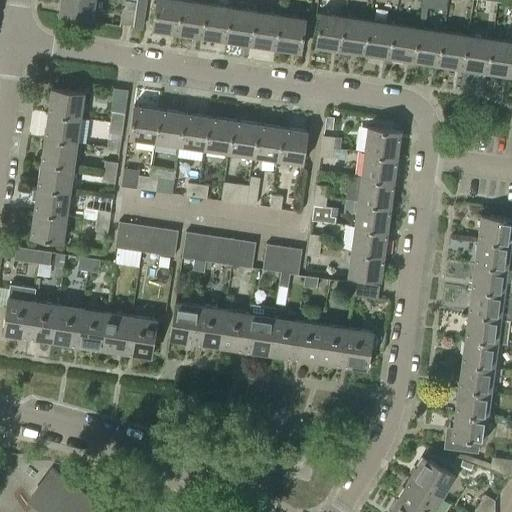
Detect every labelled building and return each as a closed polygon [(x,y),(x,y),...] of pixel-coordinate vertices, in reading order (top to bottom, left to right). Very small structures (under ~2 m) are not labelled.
[(91,20),(93,0),(61,0),(59,15),(91,20)] [(142,28),(146,4),(146,3),(136,1),(126,0),(122,0),(119,25),(133,27),(142,28)] [(177,33),(182,1),(174,0),(156,0),(152,29),(177,33)] [(421,0),(418,21),(424,22),(427,3),(429,4),(429,0),(421,0)] [(202,37),(207,5),(182,1),(177,33),(202,37)] [(226,41),(231,9),(207,5),(202,37),(226,41)] [(251,45),(256,13),(231,9),(226,41),(251,45)] [(275,49),(280,17),(256,13),(251,45),(275,49)] [(340,50),(345,18),(320,14),(315,46),(340,50)] [(300,53),(305,21),(280,17),(275,49),(300,53)] [(365,54),(370,22),(345,18),(340,50),(365,54)] [(389,58),(394,26),(370,22),(365,54),(389,58)] [(413,61),(418,30),(394,26),(389,58),(413,61)] [(438,65),(443,33),(418,30),(413,61),(438,65)] [(462,69),(467,37),(443,33),(438,65),(462,69)] [(486,73),(491,41),(467,37),(462,69),(486,73)] [(511,77),(511,73),(511,44),(491,41),(486,73),(511,77)] [(80,118),(83,93),(51,88),(47,113),(80,118)] [(155,142),(160,109),(135,106),(130,138),(155,142)] [(179,145),(184,113),(160,109),(155,142),(179,145)] [(76,143),(80,118),(47,113),(44,138),(76,143)] [(124,125),(125,115),(112,113),(110,123),(124,125)] [(203,149),(208,117),(184,113),(179,145),(203,149)] [(228,153),(233,120),(208,117),(203,149),(228,153)] [(252,157),(257,124),(233,120),(228,153),(252,157)] [(122,135),(124,125),(110,123),(109,133),(122,135)] [(277,160),(281,128),(257,124),(252,157),(277,160)] [(302,164),(307,132),(281,128),(277,160),(302,164)] [(396,157),(400,132),(367,128),(364,153),(396,157)] [(332,149),(332,148),(334,137),(323,136),(321,147),(332,149)] [(72,167),(76,143),(44,138),(40,162),(72,167)] [(321,147),(320,157),(331,158),(345,160),(346,149),(332,148),(332,149),(321,147)] [(147,190),(149,177),(138,176),(139,169),(133,169),(135,150),(126,148),(120,186),(147,190)] [(393,182),(396,157),(364,153),(361,178),(393,182)] [(68,192),(72,167),(40,162),(36,187),(68,192)] [(117,174),(118,163),(105,162),(104,172),(117,174)] [(115,184),(117,174),(104,172),(102,182),(115,184)] [(248,185),(245,203),(270,207),(271,196),(273,186),(259,184),(260,177),(250,175),(249,185),(248,185)] [(156,192),(158,179),(149,177),(147,190),(156,192)] [(390,206),(393,182),(361,178),(358,199),(357,202),(390,206)] [(245,203),(248,184),(223,181),(220,202),(245,205),(245,203)] [(196,198),(198,185),(187,183),(185,196),(196,198)] [(205,199),(207,186),(198,185),(196,198),(205,199)] [(325,198),(327,187),(316,185),(314,196),(325,198)] [(65,216),(68,192),(36,187),(33,212),(65,216)] [(113,207),(114,196),(93,195),(93,205),(113,207)] [(271,196),(270,207),(280,208),(281,197),(276,197),(271,196)] [(336,223),(338,208),(324,206),(325,198),(314,196),(313,205),(310,220),(336,223)] [(386,231),(390,206),(357,202),(358,199),(346,198),(344,211),(356,212),(354,227),(386,231)] [(109,223),(110,221),(111,213),(97,211),(96,221),(109,223)] [(61,242),(65,216),(33,212),(29,237),(61,242)] [(511,243),(511,232),(511,233),(511,230),(511,220),(480,216),(477,240),(510,244),(511,243)] [(108,233),(109,223),(96,221),(94,231),(108,233)] [(127,249),(131,224),(119,222),(115,247),(127,249)] [(139,251),(142,226),(131,224),(127,249),(139,251)] [(154,227),(142,226),(139,251),(150,252),(154,227)] [(162,254),(166,229),(154,227),(150,252),(162,254)] [(383,255),(386,231),(354,227),(351,251),(383,255)] [(173,256),(177,231),(166,229),(162,254),(173,256)] [(193,258),(196,235),(184,233),(180,256),(193,258)] [(319,247),(321,236),(309,234),(307,245),(319,247)] [(196,235),(193,258),(194,258),(192,270),(204,271),(205,261),(208,237),(196,235)] [(208,237),(205,261),(216,262),(219,238),(208,237)] [(227,264),(231,239),(219,238),(216,262),(227,264)] [(240,266),(243,241),(231,239),(227,264),(240,266)] [(507,269),(510,244),(477,240),(473,265),(507,269)] [(251,268),(255,243),(243,241),(240,266),(251,268)] [(274,271),(278,246),(266,244),(262,269),(274,271)] [(318,257),(319,247),(307,245),(306,255),(318,257)] [(286,273),(290,248),(278,246),(274,271),(280,272),(286,273)] [(38,263),(40,251),(15,247),(13,260),(38,263)] [(297,274),(301,249),(290,248),(286,273),(280,272),(278,284),(287,286),(289,273),(297,274)] [(49,265),(51,252),(40,251),(38,263),(49,265)] [(380,281),(383,255),(351,251),(347,276),(380,281)] [(79,256),(77,269),(87,270),(89,258),(79,256)] [(167,267),(169,258),(159,256),(158,266),(167,267)] [(98,272),(99,259),(89,258),(87,270),(98,272)] [(511,293),(511,283),(505,283),(507,269),(473,265),(470,288),(503,293),(511,293)] [(316,287),(317,277),(304,275),(302,285),(316,287)] [(350,294),(352,282),(341,281),(339,293),(350,294)] [(375,300),(377,286),(352,282),(350,294),(350,297),(375,300)] [(26,338),(32,301),(34,288),(7,284),(0,333),(1,334),(2,332),(14,334),(14,336),(26,338)] [(500,318),(503,293),(470,288),(467,314),(500,318)] [(51,339),(56,304),(32,301),(26,338),(37,339),(37,337),(49,339),(49,341),(50,341),(51,339)] [(193,344),(198,307),(173,303),(167,340),(168,340),(169,338),(181,340),(181,342),(193,344)] [(267,353),(272,318),(271,318),(273,306),(250,303),(248,315),(247,314),(240,351),(247,352),(247,350),(265,353),(265,355),(266,355),(267,353)] [(75,345),(81,308),(56,304),(51,339),(63,341),(63,343),(75,345)] [(217,348),(223,311),(198,307),(193,344),(204,346),(204,344),(216,345),(216,348),(217,348)] [(100,347),(106,312),(81,308),(75,345),(80,346),(80,344),(99,347),(98,349),(99,349),(100,347)] [(240,351),(247,314),(223,311),(217,348),(218,346),(230,348),(230,350),(240,351)] [(125,353),(131,316),(106,312),(100,347),(112,349),(112,351),(125,353)] [(509,321),(500,320),(500,318),(467,314),(463,339),(496,343),(496,344),(506,346),(509,321)] [(149,356),(154,319),(131,316),(125,353),(129,353),(129,351),(148,354),(147,356),(149,356)] [(291,359),(297,322),(274,319),(272,318),(267,353),(279,355),(279,357),(291,359)] [(316,360),(321,326),(297,322),(291,359),(296,360),(296,358),(314,360),(314,362),(315,362),(316,360)] [(339,366),(345,329),(321,326),(316,360),(328,362),(328,364),(339,366)] [(364,370),(370,333),(345,329),(339,366),(345,367),(345,365),(363,368),(363,370),(364,370)] [(496,344),(496,343),(463,339),(460,364),(493,369),(496,344)] [(489,393),(493,369),(460,364),(456,388),(489,393)] [(486,418),(489,393),(456,388),(453,412),(486,418)] [(482,443),(486,418),(453,412),(449,437),(444,436),(442,448),(476,453),(478,443),(482,443)] [(469,471),(475,457),(465,453),(458,452),(452,462),(469,471)] [(453,477),(421,457),(420,458),(422,459),(415,470),(414,469),(407,479),(439,499),(453,477)] [(100,511),(64,483),(63,483),(58,480),(53,479),(47,480),(42,482),(38,486),(35,491),(34,496),(35,502),(37,507),(41,511),(42,511),(100,511)] [(414,511),(431,511),(439,499),(407,479),(405,483),(406,484),(397,500),(395,499),(395,500),(414,511)] [(492,511),(492,502),(494,499),(484,493),(473,511),(492,511)] [(414,511),(395,500),(394,500),(396,501),(390,511),(388,511),(387,511),(414,511)]
